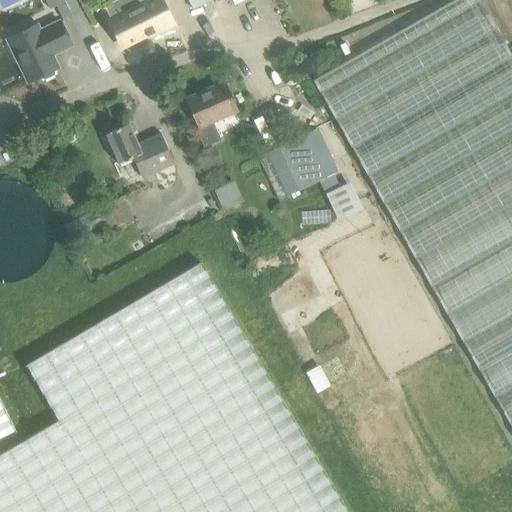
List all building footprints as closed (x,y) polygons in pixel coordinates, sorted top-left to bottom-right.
[(63,0),(44,0),(49,10),(56,6),(63,20),(71,17),(63,0)] [(142,0),(115,0),(103,6),(110,19),(108,20),(121,46),(145,34),(146,36),(154,32),(154,33),(172,24),(160,0),(147,0),(143,2),(142,0)] [(186,0),(192,11),(213,0),(186,0)] [(456,0),(400,32),(312,83),(347,144),(395,228),(447,318),(503,417),(504,418),(511,431),(511,56),(511,57),(478,0),(456,0)] [(7,42),(28,84),(40,78),(45,81),(54,77),(54,71),(58,69),(50,55),(57,51),(58,53),(71,47),(59,23),(39,33),(36,27),(7,42)] [(184,100),(197,129),(194,130),(203,149),(220,141),(213,124),(237,113),(225,86),(202,96),(200,93),(184,100)] [(142,180),(173,166),(159,136),(137,146),(128,126),(105,136),(118,165),(133,159),(142,180)] [(278,203),(321,183),(326,194),(325,194),(337,221),(363,209),(351,183),(339,188),(334,177),(337,175),(327,153),(316,130),(256,158),(278,203)] [(214,146),(195,154),(203,173),(222,165),(214,146)] [(101,208),(107,224),(110,230),(132,221),(122,198),(100,207),(101,208)] [(101,208),(63,225),(70,240),(107,224),(101,208)] [(58,419),(0,454),(0,511),(347,511),(201,265),(27,367),(58,419)] [(0,440),(10,436),(1,417),(0,414),(0,440)]
